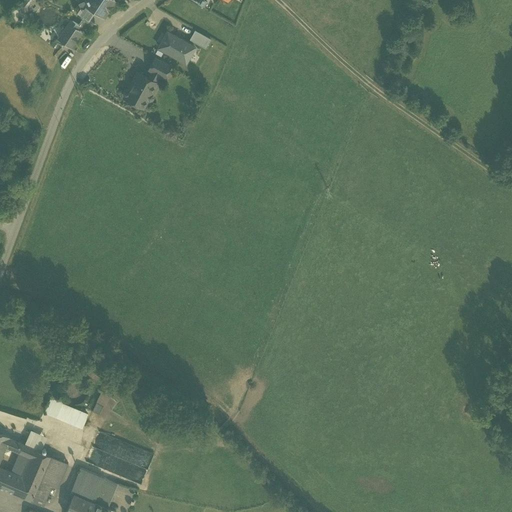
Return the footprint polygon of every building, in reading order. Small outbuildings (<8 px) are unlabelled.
[(115,0),(114,0),(87,0),(88,2),(86,4),(88,5),(97,12),(101,14),(104,10),(107,12),(115,0)] [(97,12),(88,5),(86,9),(82,8),(78,14),(90,22),(97,12)] [(199,14),(185,6),(177,20),(197,31),(203,35),(208,27),(196,20),(199,14)] [(72,20),(59,40),(70,47),(81,32),(76,28),(79,25),(72,20)] [(203,35),(197,31),(194,36),(208,44),(211,39),(203,35)] [(194,47),(167,32),(158,47),(185,62),(194,47)] [(170,66),(154,57),(148,69),(152,71),(159,75),(164,77),(170,66)] [(148,78),(137,72),(128,89),(127,89),(124,89),(123,92),(124,95),(123,97),(142,107),(147,99),(149,100),(151,99),(153,97),(152,94),(150,93),(156,82),(155,81),(159,75),(152,71),(148,78)] [(113,393),(106,390),(100,405),(108,407),(113,393)] [(82,428),(89,411),(52,395),(45,413),(82,428)] [(31,432),(24,445),(42,453),(47,439),(31,432)] [(142,484),(154,452),(97,432),(86,463),(142,484)] [(9,438),(0,434),(0,457),(1,458),(5,447),(9,438)] [(17,475),(6,471),(0,485),(0,488),(41,506),(50,485),(57,489),(67,464),(42,453),(24,445),(9,438),(5,447),(22,455),(23,453),(31,456),(28,464),(22,462),(17,475)] [(91,511),(95,503),(104,479),(79,469),(69,493),(73,494),(65,511),(91,511)] [(95,503),(107,509),(117,485),(104,479),(95,503)] [(91,511),(109,511),(110,510),(107,509),(95,503),(91,511)]
